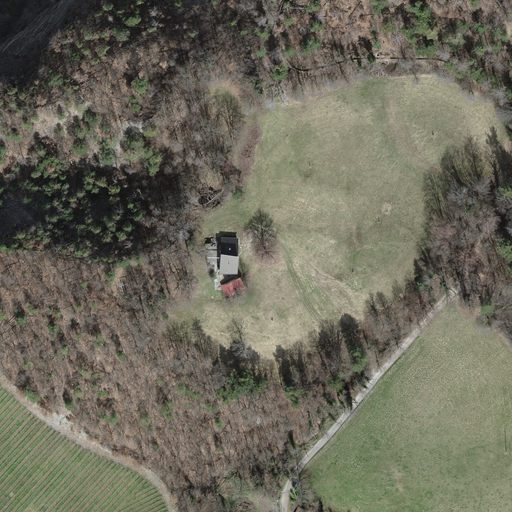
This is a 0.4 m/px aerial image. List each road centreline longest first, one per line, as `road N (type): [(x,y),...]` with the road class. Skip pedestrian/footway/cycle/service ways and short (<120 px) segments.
road 1 (track): [(511,299),(469,284),(447,298),(294,470),(282,511)]
road 2 (track): [(0,379),(48,421),(154,476),(172,511)]
